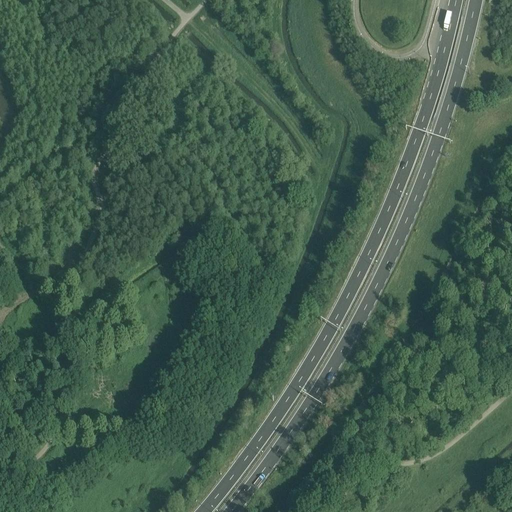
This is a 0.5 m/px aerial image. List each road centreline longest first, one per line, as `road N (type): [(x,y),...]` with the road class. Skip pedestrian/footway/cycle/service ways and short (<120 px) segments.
road 1 (track): [(187,19),(276,111),(323,177),(286,284),(225,406),(145,511)]
road 2 (primary): [(455,0),(407,162),(348,296),(295,388),(204,511)]
road 3 (primary): [(231,511),(343,349),(390,258),(442,127),(475,0)]
